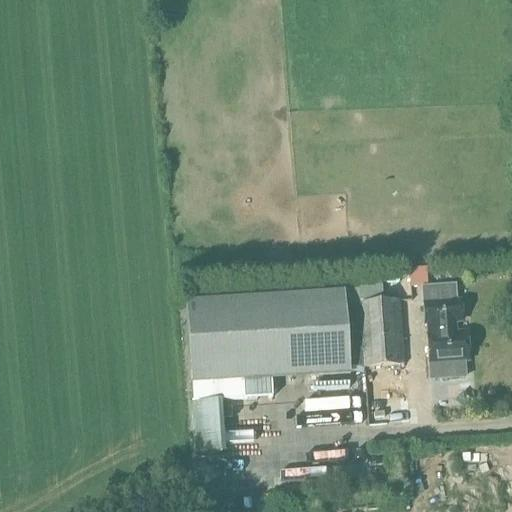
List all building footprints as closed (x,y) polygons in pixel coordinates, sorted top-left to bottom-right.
[(457,281),(419,284),(420,301),(417,302),(419,323),(431,322),(432,331),(422,332),(426,358),(465,355),(462,328),(454,329),(454,321),(461,320),(457,281)] [(501,348),(511,342),(511,299),(507,291),(478,307),(501,348)] [(191,381),(350,370),(346,296),(186,307),(191,381)] [(363,366),(405,363),(400,302),(358,305),(363,366)] [(242,380),(243,398),(266,397),(266,379),(242,380)] [(188,401),(189,453),(217,452),(215,400),(188,401)] [(203,479),(202,456),(189,456),(189,480),(203,479)] [(244,472),(246,484),(291,480),(290,468),(244,472)] [(451,511),(459,511),(469,510),(467,501),(450,504),(451,511)]
